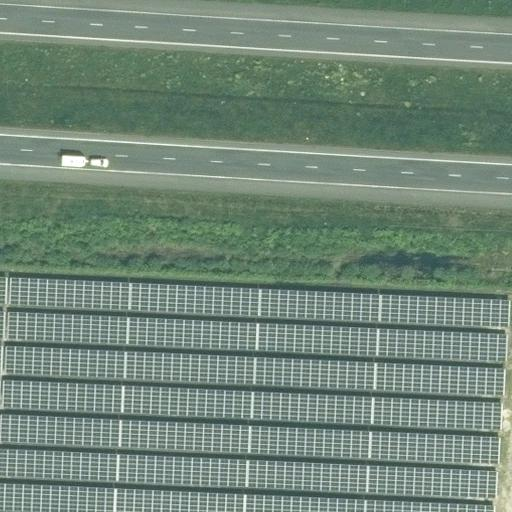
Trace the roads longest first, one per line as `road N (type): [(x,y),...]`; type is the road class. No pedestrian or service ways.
road 1 (motorway): [(0,148),(511,179)]
road 2 (motorway): [(511,49),(0,19)]
